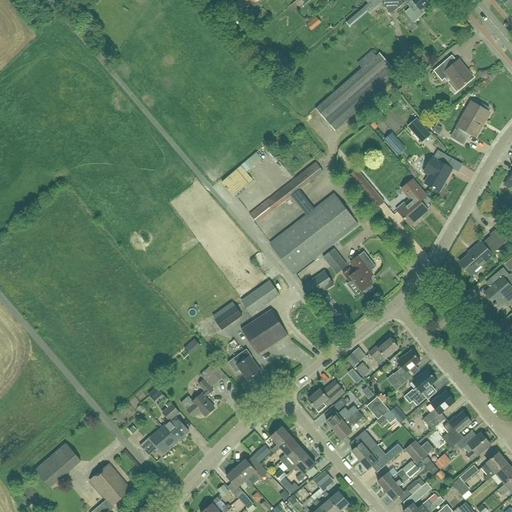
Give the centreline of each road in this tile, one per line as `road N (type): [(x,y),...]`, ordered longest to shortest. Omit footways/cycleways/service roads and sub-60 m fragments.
road 1 (unclassified): [(395,306),(511,131)]
road 2 (residential): [(506,435),(395,306)]
road 3 (unclassified): [(167,509),(204,462),(279,395)]
road 4 (residential): [(383,511),(279,395)]
road 5 (unclassified): [(279,395),(395,306)]
